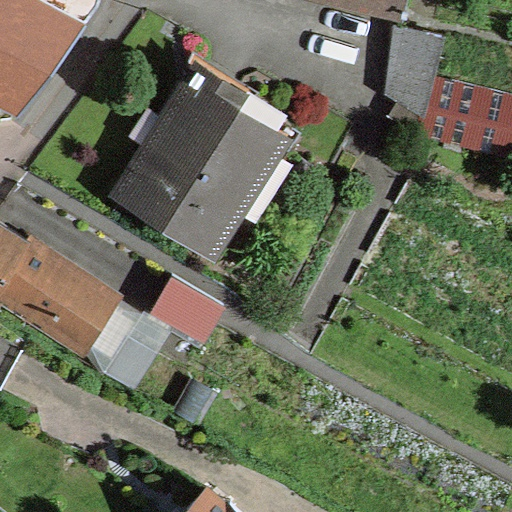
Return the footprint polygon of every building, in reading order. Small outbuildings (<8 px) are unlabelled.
[(401,18),(393,87),(427,106),(445,28),(401,18)] [(125,186),(214,239),(279,134),(229,102),(238,86),(204,65),(204,62),(198,59),(192,71),(195,74),(161,128),(125,186)] [(511,366),(511,228),(410,172),(352,278),(511,366)] [(0,284),(89,343),(122,291),(0,214),(0,284)] [(217,314),(227,298),(175,267),(166,284),(217,314)] [(206,332),(217,314),(166,284),(155,302),(206,332)] [(346,367),(511,460),(511,383),(345,291),(314,346),(312,348),(346,367)] [(247,511),(231,497),(218,484),(213,484),(201,497),(198,494),(181,511),(247,511)] [(256,511),(235,492),(231,497),(247,511),(256,511)]
